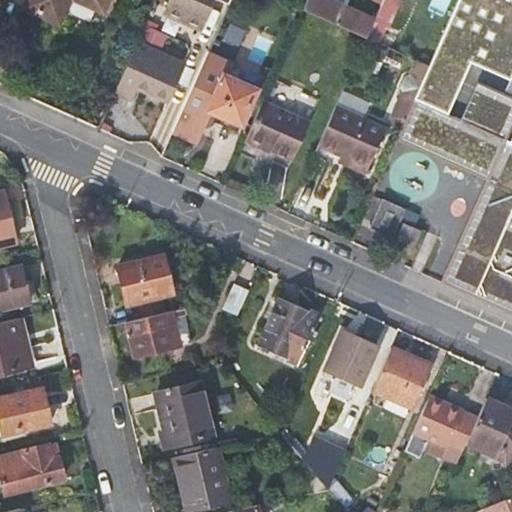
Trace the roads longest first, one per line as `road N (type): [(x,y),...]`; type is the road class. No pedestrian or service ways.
road 1 (residential): [(59,146),(511,347)]
road 2 (residential): [(128,511),(52,193),(59,146)]
